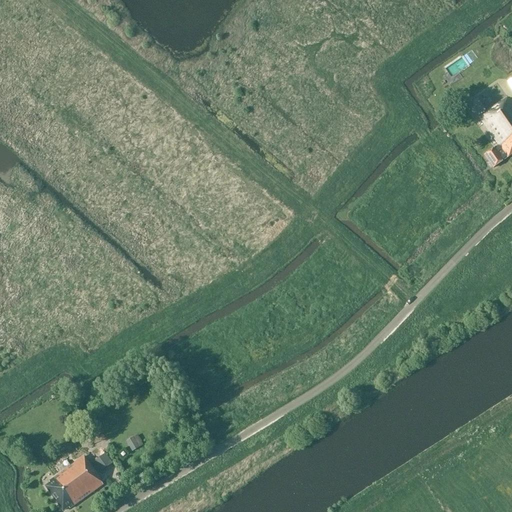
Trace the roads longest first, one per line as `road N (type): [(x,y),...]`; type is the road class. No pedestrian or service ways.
road 1 (unclassified): [(115,511),(342,375),(511,210)]
road 2 (track): [(414,303),(55,0)]
